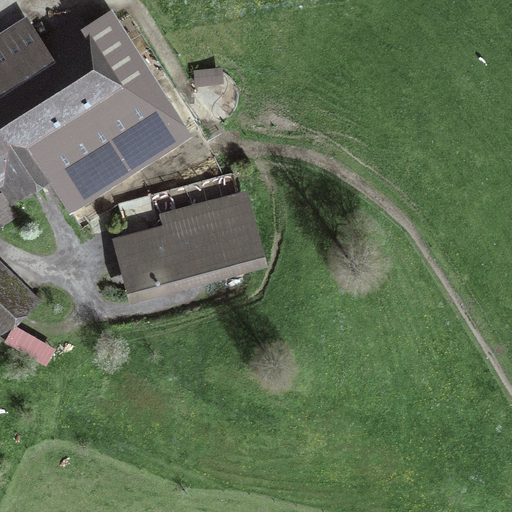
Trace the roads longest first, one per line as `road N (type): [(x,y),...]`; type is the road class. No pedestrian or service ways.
road 1 (track): [(132,0),(203,120),(231,144),(296,151),(352,174),(402,216),(511,393)]
road 2 (track): [(0,245),(27,264),(80,271),(99,305)]
